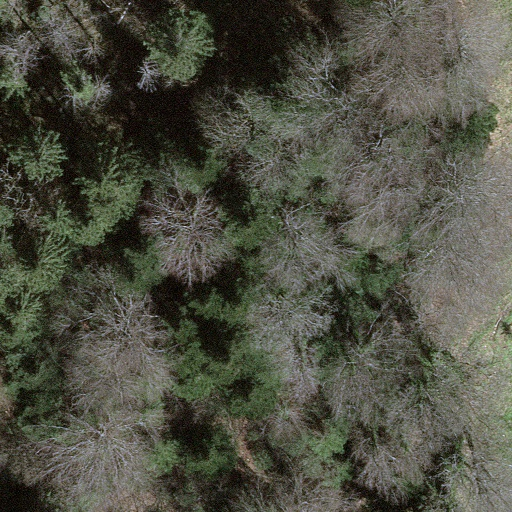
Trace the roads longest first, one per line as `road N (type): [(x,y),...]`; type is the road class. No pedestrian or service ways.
road 1 (track): [(320,511),(379,438),(511,189)]
road 2 (track): [(0,79),(128,89),(205,38),(229,0)]
